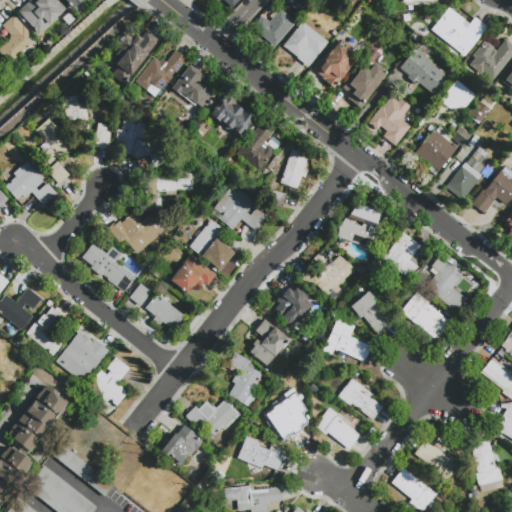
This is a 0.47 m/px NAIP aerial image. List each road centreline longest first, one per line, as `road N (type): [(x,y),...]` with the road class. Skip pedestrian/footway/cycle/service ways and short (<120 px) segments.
road 1 (residential): [(163,0),(511,277)]
road 2 (residential): [(131,434),(358,161)]
road 3 (residential): [(103,184),(39,257),(180,374)]
road 4 (residential): [(351,494),(511,284)]
